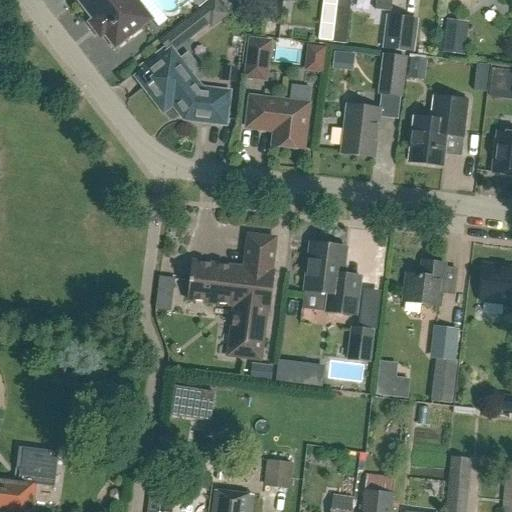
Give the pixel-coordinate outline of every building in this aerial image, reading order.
[(136,0),(76,0),(115,49),(152,20),(158,27),(167,20),(151,0),(140,0),(138,2),(136,0)] [(216,0),(211,0),(159,42),(168,53),(171,52),(172,54),(208,25),(211,29),(228,15),(216,0)] [(221,0),(227,8),(237,0),(221,0)] [(324,0),(319,41),(332,42),(336,11),(337,0),(324,0)] [(337,0),(336,11),(350,12),(351,0),(337,0)] [(346,44),(350,12),(336,11),(332,42),(346,44)] [(388,15),(384,49),(416,53),(420,19),(388,15)] [(452,15),(447,48),(471,51),(476,19),(452,15)] [(250,38),(245,79),(269,82),(274,41),(250,38)] [(308,46),(307,54),(324,55),(325,48),(308,46)] [(228,94),(194,89),(195,83),(189,75),(197,68),(188,56),(179,62),(172,54),(171,52),(168,53),(166,55),(163,51),(142,67),(153,81),(145,87),(163,111),(173,104),(178,110),(186,111),(185,119),(224,124),(228,94)] [(404,98),(409,57),(385,54),(380,95),(404,98)] [(223,67),(221,81),(235,83),(237,69),(223,67)] [(511,72),(492,70),(489,97),(504,99),(506,86),(511,86),(511,72)] [(274,130),(272,146),(303,150),(309,105),(250,98),(246,128),(263,131),(263,129),(274,130)] [(447,136),(464,138),(468,102),(434,98),(431,120),(414,118),(408,163),(443,167),(447,136)] [(347,106),(341,154),(374,158),(380,110),(347,106)] [(493,173),(511,175),(511,135),(498,133),(493,173)] [(192,262),(187,300),(234,306),(228,356),(260,360),(266,310),(270,311),(275,273),(271,272),(275,240),(249,236),(244,269),(192,262)] [(343,275),(346,249),(310,244),(304,292),(328,295),(326,313),(356,316),(361,277),(343,275)] [(445,269),(445,265),(422,262),(420,276),(406,274),(402,303),(440,307),(441,294),(453,295),(456,270),(445,269)] [(511,312),(511,268),(484,265),(480,302),(510,305),(509,312),(511,312)] [(160,278),(156,309),(170,311),(174,280),(160,278)] [(372,363),(377,331),(353,327),(348,360),(372,363)] [(436,327),(432,359),(438,359),(433,401),(453,403),(459,360),(456,360),(460,330),(436,327)] [(339,356),(309,357),(310,382),(340,381),(339,356)] [(254,378),(270,380),(272,366),(255,364),(254,378)] [(208,421),(213,393),(173,386),(169,414),(208,421)] [(511,396),(505,395),(503,411),(511,411),(511,396)] [(31,511),(36,474),(55,476),(57,454),(19,449),(16,471),(20,471),(19,483),(0,480),(0,511),(31,511)] [(465,511),(471,460),(469,460),(450,458),(444,511),(465,511)] [(288,489),(291,465),(268,462),(265,486),(288,489)] [(162,498),(193,503),(195,488),(193,488),(195,473),(170,469),(168,484),(164,483),(162,498)] [(363,492),(361,511),(390,511),(393,494),(392,494),(394,479),(366,475),(363,492)] [(250,511),(253,497),(215,492),(212,511),(250,511)] [(353,511),(355,498),(335,495),(332,511),(353,511)]
